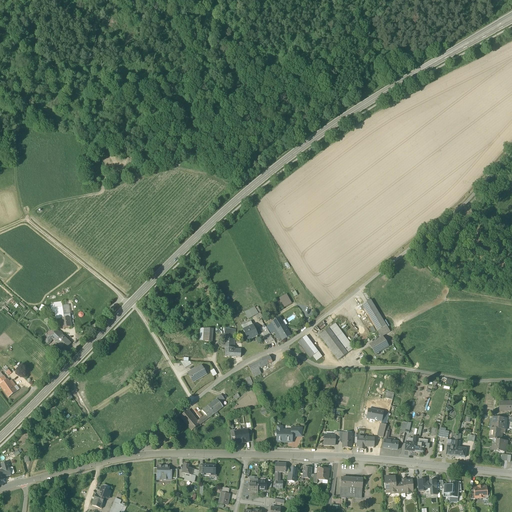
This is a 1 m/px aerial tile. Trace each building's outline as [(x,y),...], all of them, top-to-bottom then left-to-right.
[(286,295),(279,298),(284,308),(291,303),(286,295)] [(377,331),(386,326),(370,300),(362,305),(377,331)] [(249,311),(252,317),(258,314),(255,308),(250,310),(249,311)] [(252,317),(249,311),(244,312),(248,319),(252,317)] [(63,318),(64,328),(72,326),(70,317),(66,318),(64,318),(63,318)] [(272,323),(276,330),(284,326),(280,318),(272,323)] [(241,326),(243,330),(252,326),(251,322),(241,326)] [(268,331),(270,335),(276,330),(272,323),(266,327),(268,331)] [(335,324),(328,329),(321,334),(340,359),(347,354),(354,349),(335,324)] [(243,330),(248,340),(257,336),(252,326),(243,330)] [(290,336),(284,326),(276,330),(283,341),(290,336)] [(379,335),(380,336),(389,331),(386,326),(377,331),(379,335)] [(211,342),(212,334),(212,329),(203,329),(202,341),(211,342)] [(226,337),(226,339),(235,340),(235,330),(229,329),(225,329),(224,334),(224,337),(226,337)] [(55,342),(62,335),(61,335),(56,330),(50,337),(52,339),(55,342)] [(55,342),(61,348),(65,344),(67,347),(71,343),(62,334),(62,335),(55,342)] [(263,338),(266,343),(273,340),(270,335),(264,338),(263,338)] [(309,358),(312,357),(317,353),(305,336),(298,343),(309,358)] [(234,348),(235,340),(226,339),(223,339),(223,346),(221,346),(221,348),(222,348),(225,348),(234,349),(234,348)] [(371,346),(375,353),(386,347),(382,339),(371,346)] [(49,350),(54,355),(57,352),(49,343),(48,344),(48,348),(49,350)] [(234,348),(234,349),(225,348),(225,357),(240,358),(241,350),(234,350),(234,348)] [(58,351),(57,352),(54,355),(58,359),(62,356),(58,351)] [(318,352),(317,353),(312,357),(316,363),(322,358),(318,352)] [(248,366),(253,377),(261,374),(258,369),(264,367),(272,362),(269,356),(261,360),(260,359),(248,366)] [(188,374),(193,382),(199,379),(199,378),(201,377),(202,377),(206,375),(201,367),(188,374)] [(0,386),(3,391),(13,384),(11,381),(9,382),(7,379),(6,380),(0,383),(0,386)] [(15,387),(13,384),(3,391),(7,398),(16,392),(13,388),(15,387)] [(394,393),(386,391),(384,398),(392,400),(394,393)] [(210,404),(213,408),(219,403),(224,399),(220,394),(215,398),(216,399),(210,404)] [(511,402),(499,402),(500,411),(511,411),(511,402)] [(205,415),(208,418),(222,407),(219,403),(213,408),(210,404),(202,411),(205,415)] [(366,419),(382,421),(383,413),(368,410),(366,419)] [(180,417),(191,431),(198,426),(196,423),(187,412),(180,417)] [(198,426),(206,420),(204,416),(196,423),(198,426)] [(493,423),(492,429),(505,430),(507,419),(493,418),(492,423),(493,423)] [(402,443),(405,434),(407,423),(403,422),(398,442),(402,443)] [(276,443),(291,443),(291,440),(292,440),(294,438),(294,437),(294,435),(293,435),(293,431),(291,431),(282,431),(282,428),(277,428),(277,431),(277,432),(276,432),(275,433),(275,435),(276,436),(277,436),(276,443)] [(294,437),(302,437),(302,428),(291,428),(291,431),(293,431),(293,435),(294,435),(294,437)] [(505,434),(505,430),(492,429),(491,435),(493,436),(492,440),(494,440),(501,441),(502,434),(505,434)] [(245,430),(241,431),(242,444),(246,443),(246,442),(249,442),(248,436),(247,431),(245,431),(245,430)] [(239,444),(242,444),(241,431),(236,431),(236,432),(235,432),(234,432),(235,438),(236,444),(239,443),(239,444)] [(342,448),(351,448),(352,434),(351,434),(351,436),(348,436),(348,434),(343,434),(343,441),(342,448)] [(324,445),(334,446),(334,440),(335,436),(334,436),(329,436),(329,437),(324,437),(324,445)] [(374,438),(365,438),(364,447),(374,448),(374,438)] [(383,448),(386,449),(387,445),(391,445),(392,441),(388,441),(384,440),(384,441),(383,448)] [(493,444),(492,448),(492,451),(494,451),(505,452),(505,446),(507,446),(507,441),(501,441),(494,440),(494,444),(493,444)] [(398,442),(392,441),(391,445),(387,445),(386,449),(397,450),(398,442)] [(405,451),(414,452),(415,443),(413,443),(407,442),(406,442),(405,451)] [(418,443),(415,443),(414,452),(424,453),(424,448),(425,444),(418,443)] [(446,455),(455,457),(456,447),(454,447),(452,447),(447,446),(446,455)] [(459,448),(456,447),(455,457),(465,458),(466,449),(459,448)] [(192,476),(193,470),(187,468),(188,465),(184,464),(181,477),(184,478),(184,480),(194,482),(195,476),(192,476)] [(275,464),(275,472),(280,472),(285,472),(285,468),(285,464),(275,464)] [(157,480),(171,481),(171,479),(171,472),(169,472),(169,467),(157,466),(157,468),(157,474),(157,480)] [(215,476),(215,466),(211,466),(211,467),(203,466),(203,475),(203,476),(215,476)] [(303,467),(303,474),(302,478),(303,478),(310,479),(311,475),(311,468),(303,467)] [(10,476),(10,475),(8,469),(3,470),(0,470),(2,478),(10,476)] [(287,481),(295,482),(297,469),(292,469),(291,474),(288,474),(287,481)] [(322,480),(328,481),(328,470),(318,469),(317,475),(317,480),(322,480)] [(394,494),(399,493),(398,483),(395,484),(394,478),(394,477),(389,478),(389,477),(384,477),(386,490),(386,493),(390,492),(390,493),(394,493),(394,494)] [(354,498),(361,498),(362,479),(341,478),(340,488),(342,488),(342,491),(341,497),(347,498),(348,492),(349,492),(349,489),(348,489),(348,488),(355,488),(354,498)] [(402,483),(398,483),(399,493),(404,493),(405,493),(408,495),(410,493),(411,493),(411,492),(413,492),(412,481),(406,481),(406,480),(402,480),(402,483)] [(436,481),(432,481),(432,482),(429,483),(424,483),(424,480),(418,480),(419,492),(425,492),(425,489),(430,489),(430,496),(437,495),(436,481)] [(266,482),(258,482),(258,484),(258,490),(266,491),(266,488),(266,482)] [(449,497),(458,498),(458,493),(461,493),(460,485),(459,486),(459,482),(452,482),(452,486),(449,486),(449,484),(446,485),(447,485),(444,485),(444,486),(443,490),(443,494),(449,494),(449,497)] [(258,490),(258,484),(249,484),(249,492),(257,492),(258,490)] [(483,498),(483,500),(488,500),(488,495),(487,496),(486,487),(482,488),(478,488),(476,488),(476,487),(473,488),(473,489),(474,490),(474,491),(474,497),(475,497),(478,497),(478,498),(483,498)] [(97,493),(96,495),(104,498),(105,498),(106,499),(107,500),(108,499),(109,498),(108,497),(110,492),(101,489),(100,493),(99,492),(97,493)] [(225,505),(227,506),(230,495),(221,493),(220,498),(221,498),(220,504),(225,505)] [(92,506),(100,509),(102,503),(104,498),(96,495),(92,506)] [(109,511),(119,511),(120,511),(117,510),(120,504),(121,501),(115,499),(112,508),(111,508),(109,511)]
